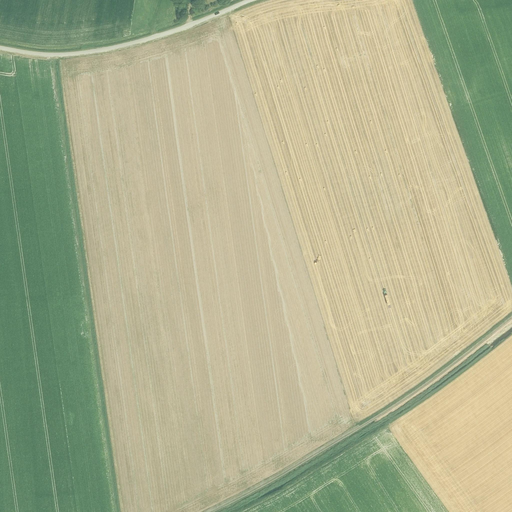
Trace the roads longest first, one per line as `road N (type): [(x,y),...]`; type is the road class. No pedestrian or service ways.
road 1 (unclassified): [(511,317),(419,389),(214,511)]
road 2 (unclassified): [(250,0),(98,50),(0,47)]
